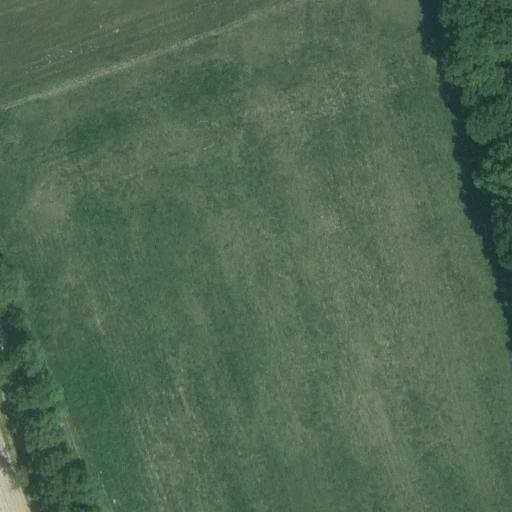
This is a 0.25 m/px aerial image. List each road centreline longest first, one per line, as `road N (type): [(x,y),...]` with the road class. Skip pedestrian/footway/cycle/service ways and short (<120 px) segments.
road 1 (track): [(463,0),(511,170)]
road 2 (track): [(0,363),(54,511)]
